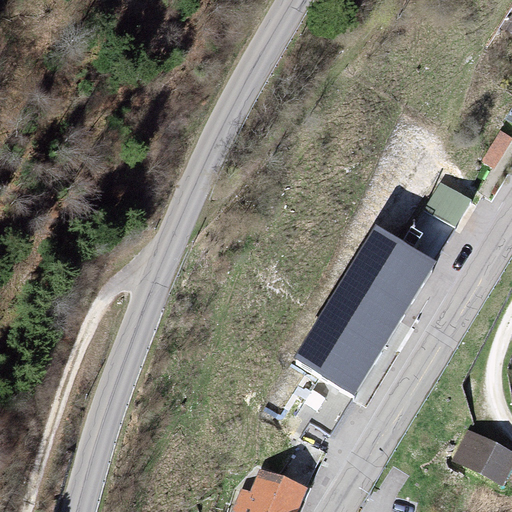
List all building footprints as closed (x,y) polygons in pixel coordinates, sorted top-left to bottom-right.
[(511,35),(504,48),(511,53),(511,96),(498,119),(511,128),(511,35)] [(383,232),(301,364),(358,400),(440,267),(383,232)] [(320,414),(304,444),(322,453),(338,424),(320,414)] [(511,451),(467,429),(451,461),(502,486),(511,466),(511,451)] [(257,473),(240,511),(286,511),(296,490),(257,473)]
